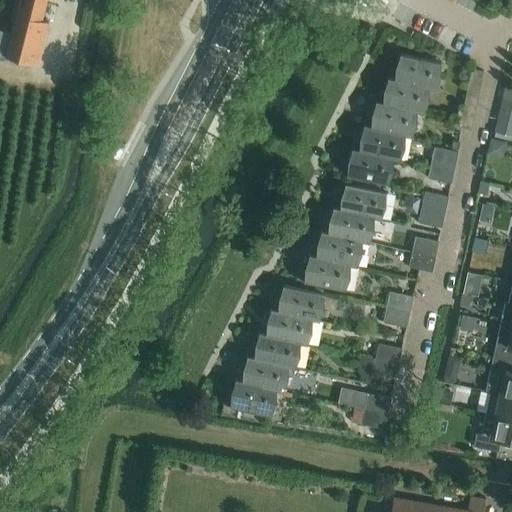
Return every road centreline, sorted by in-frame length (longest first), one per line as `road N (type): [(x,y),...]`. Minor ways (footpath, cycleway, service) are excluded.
road 1 (secondary): [(0,436),(108,279),(258,0)]
road 2 (secondary): [(228,0),(103,251),(0,398)]
